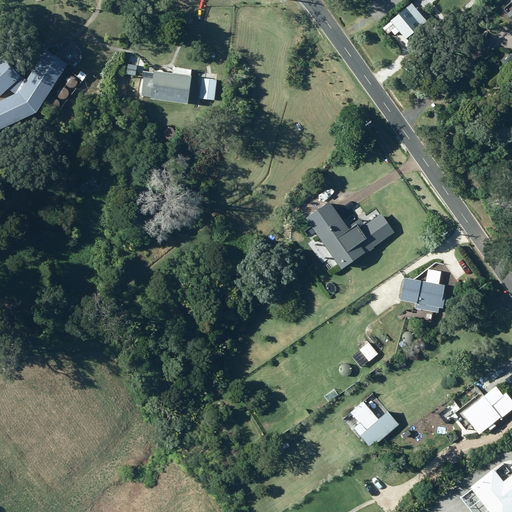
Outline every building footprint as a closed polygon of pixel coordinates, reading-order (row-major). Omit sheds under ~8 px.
[(390,21),(405,39),(426,21),(427,23),(430,20),(423,12),(420,14),(410,3),(390,21)] [(0,131),(39,113),(69,64),(58,57),(47,51),(29,80),(20,74),(3,56),(0,58),(0,99),(0,100),(10,90),(18,94),(0,102),(0,131)] [(128,75),(136,76),(138,66),(129,65),(128,75)] [(191,105),(195,77),(190,76),(192,74),(192,71),(191,68),(187,68),(185,70),(185,73),(186,75),(172,73),(157,71),(155,79),(145,78),(143,96),(153,97),(153,99),(191,105)] [(80,84),(70,76),(45,107),(56,115),(80,84)] [(203,78),(201,99),(216,101),(218,80),(203,78)] [(491,129),(506,147),(511,141),(511,125),(507,129),(500,121),(491,129)] [(340,270),(394,232),(381,214),(351,235),(341,221),(331,208),(308,224),(317,237),(340,270)] [(424,310),(444,315),(450,288),(403,278),(399,299),(425,305),(424,310)] [(366,341),(364,339),(356,345),(368,359),(377,350),(368,340),(366,341)] [(298,415),(280,394),(271,403),(275,407),(259,421),(264,427),(272,420),(277,425),(282,421),(286,425),(298,415)] [(500,419),(511,409),(511,402),(505,394),(490,405),(483,396),(461,414),(478,434),(486,428),(489,431),(495,426),(492,423),(499,417),(500,419)] [(362,403),(350,413),(358,423),(353,427),(369,446),(396,423),(387,412),(377,420),(362,403)] [(442,420),(453,411),(446,404),(436,412),(442,420)] [(470,488),(488,511),(511,511),(511,474),(502,482),(492,470),(470,488)]
